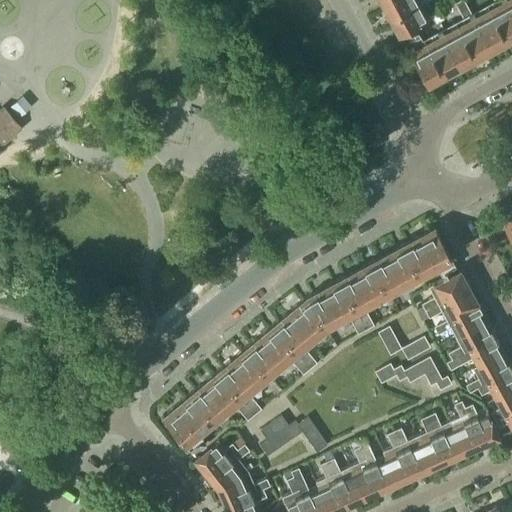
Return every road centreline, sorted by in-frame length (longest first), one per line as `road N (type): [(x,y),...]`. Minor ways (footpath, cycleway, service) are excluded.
road 1 (residential): [(107,404),(285,250),(430,168)]
road 2 (residential): [(413,130),(341,0)]
road 3 (residential): [(191,511),(107,404)]
road 4 (residential): [(448,203),(511,322)]
road 5 (residential): [(26,511),(107,404)]
road 6 (residential): [(511,456),(389,511)]
